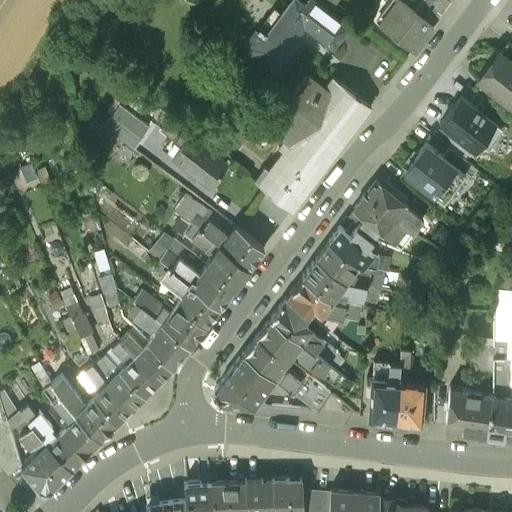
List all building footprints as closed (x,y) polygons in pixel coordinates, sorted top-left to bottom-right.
[(288,0),(265,30),(258,24),(242,46),(270,67),(303,24),(331,45),(346,25),(313,0),(304,0),(303,2),(299,0),(288,0)] [(400,0),(395,0),(379,22),(414,49),(433,25),(413,10),(400,0)] [(448,0),(420,0),(413,10),(433,25),(450,1),(448,0)] [(511,45),(507,42),(499,52),(511,61),(511,45)] [(511,61),(499,52),(498,51),(478,77),(511,103),(511,61)] [(324,87),(306,73),(266,125),(285,140),(280,147),(279,146),(278,147),(282,150),(304,166),(313,154),(357,97),(358,96),(331,76),(331,77),(324,87)] [(485,99),(469,86),(461,95),(478,108),(485,99)] [(478,108),(461,95),(440,123),(475,149),(496,122),(478,108)] [(120,104),(104,124),(115,133),(134,147),(150,126),(120,104)] [(104,124),(103,126),(95,119),(89,126),(108,141),(115,133),(104,124)] [(177,121),(169,132),(179,140),(188,129),(177,121)] [(227,164),(190,135),(173,157),(192,172),(190,174),(195,178),(197,175),(210,185),(227,164)] [(443,155),(425,142),(403,171),(443,201),(465,173),(443,155)] [(478,168),(450,146),(443,155),(465,173),(471,177),(478,168)] [(282,150),(268,168),(265,165),(254,179),(292,208),(326,164),(313,154),(304,166),(282,150)] [(383,186),(376,180),(364,195),(406,226),(417,212),(402,200),(383,186)] [(405,195),(386,181),(383,186),(402,200),(405,195)] [(406,226),(364,195),(353,209),(360,215),(379,229),(395,241),(397,238),(406,226)] [(229,234),(197,210),(190,221),(201,229),(249,265),(263,247),(235,225),(229,234)] [(417,212),(406,226),(413,231),(423,217),(417,212)] [(379,229),(360,215),(357,220),(376,234),(379,229)] [(194,224),(187,235),(193,239),(201,229),(194,224)] [(406,226),(397,238),(404,243),(413,231),(406,226)] [(349,234),(340,227),(328,242),(355,263),(362,265),(373,252),(367,248),(364,245),(349,234)] [(249,265),(201,229),(193,239),(212,254),(205,263),(234,284),(249,265)] [(367,240),(352,229),(349,234),(364,245),(366,242),(367,240)] [(328,242),(327,242),(315,257),(343,279),(366,284),(369,273),(352,269),(355,263),(328,242)] [(205,263),(199,271),(166,246),(158,257),(169,265),(219,304),(234,284),(205,263)] [(373,252),(362,265),(372,267),(380,258),(373,252)] [(343,279),(315,257),(301,276),(331,299),(337,291),(376,300),(380,287),(366,284),(343,279)] [(161,260),(154,269),(161,275),(169,265),(161,260)] [(219,304),(169,265),(161,275),(183,291),(176,301),(205,322),(219,304)] [(382,275),(369,273),(366,284),(380,287),(382,275)] [(331,299),(301,276),(285,297),(306,313),(312,305),(317,308),(322,309),(323,311),(357,318),(359,305),(331,299)] [(156,286),(147,278),(143,283),(152,290),(156,286)] [(170,309),(140,286),(132,297),(137,301),(144,306),(190,341),(205,322),(176,301),(170,309)] [(88,293),(93,316),(105,313),(102,301),(114,298),(111,287),(88,293)] [(511,288),(497,288),(493,310),(492,337),(492,355),(510,356),(509,369),(506,369),(506,368),(491,368),(491,389),(486,429),(511,432),(511,288)] [(306,313),(285,297),(269,317),(313,351),(323,339),(308,327),(306,322),(302,318),(306,313)] [(144,306),(137,301),(129,310),(136,316),(144,306)] [(190,341),(144,306),(136,316),(150,326),(152,323),(156,326),(150,334),(145,330),(142,333),(147,338),(173,363),(190,341)] [(313,351),(269,317),(256,335),(286,358),(293,349),(296,352),(297,355),(333,383),(341,373),(334,368),(313,351)] [(137,342),(128,334),(122,341),(130,349),(137,342)] [(286,358),(256,335),(242,353),(273,376),(292,390),(300,379),(299,378),(281,365),(286,358)] [(492,337),(470,337),(469,366),(491,366),(492,355),(492,337)] [(173,363),(147,338),(134,352),(159,377),(173,363)] [(339,351),(323,339),(313,351),(334,368),(342,358),(337,353),(339,351)] [(130,349),(122,341),(115,348),(123,356),(130,349)] [(409,347),(398,346),(397,361),(396,374),(407,375),(409,347)] [(159,377),(134,352),(120,366),(145,391),(159,377)] [(242,353),(213,391),(217,400),(252,403),(273,376),(242,353)] [(510,356),(492,355),(491,366),(491,368),(506,368),(506,369),(509,369),(510,356)] [(113,373),(100,356),(96,360),(98,363),(95,366),(96,368),(106,380),(113,373)] [(397,361),(372,358),(368,414),(393,416),(396,377),(396,374),(397,361)] [(96,368),(94,370),(91,366),(87,370),(100,386),(106,380),(96,368)] [(145,391),(120,366),(113,373),(106,380),(131,405),(145,391)] [(93,394),(85,401),(71,384),(63,371),(51,378),(59,390),(61,393),(77,412),(100,436),(118,418),(93,394)] [(330,391),(304,372),(299,378),(300,379),(292,390),(317,409),(330,391)] [(424,379),(396,377),(393,416),(420,419),(424,379)] [(100,386),(93,394),(118,418),(131,405),(106,380),(100,386)] [(491,389),(450,383),(444,422),(486,429),(491,389)] [(100,436),(77,412),(61,393),(58,396),(55,392),(51,396),(65,414),(70,413),(73,416),(62,426),(85,450),(100,436)] [(85,450),(62,426),(52,437),(48,433),(50,427),(36,410),(32,413),(35,416),(30,420),(44,437),(71,464),(85,450)] [(30,420),(27,416),(21,421),(25,425),(20,429),(30,441),(32,441),(34,440),(38,445),(20,463),(41,484),(49,486),(71,464),(44,437),(30,420)] [(246,511),(245,477),(211,478),(213,511),(246,511)] [(272,477),(245,477),(246,511),(274,511),(272,477)] [(301,477),(272,477),(274,511),(301,511),(301,487),(301,477)] [(213,511),(211,478),(184,481),(185,495),(186,511),(213,511)] [(378,489),(330,485),(327,511),(376,511),(378,494),(378,489)] [(327,511),(329,489),(301,487),(301,511),(327,511)] [(397,500),(393,495),(378,494),(376,511),(423,511),(424,508),(424,502),(397,500)] [(147,500),(148,511),(186,511),(185,495),(147,500)]
